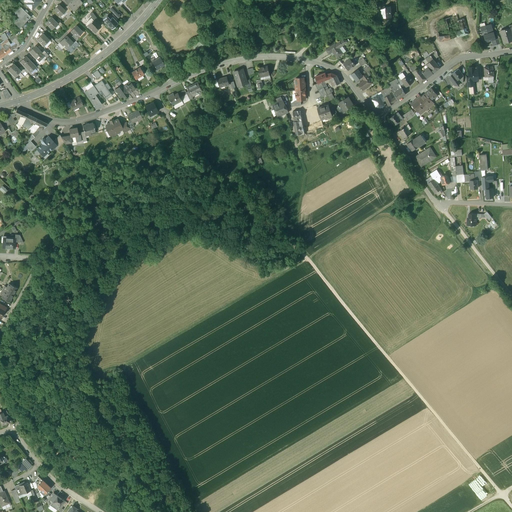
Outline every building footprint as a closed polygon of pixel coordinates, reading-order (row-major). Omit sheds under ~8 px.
[(39,0),(26,0),(29,2),(27,4),(31,9),(40,0),(39,0)] [(80,0),(65,0),(68,4),(71,8),(72,9),(75,6),(76,6),(82,2),(80,0)] [(63,9),(58,4),(53,9),(60,15),(65,11),(65,10),(63,9)] [(30,16),(20,6),(15,10),(21,17),(18,20),(17,18),(13,22),(19,27),(30,16)] [(121,13),(113,6),(109,10),(117,17),(121,13)] [(383,9),(381,10),(379,11),(380,14),(381,18),(391,17),(390,7),(385,7),(385,8),(383,9)] [(112,15),(109,18),(107,16),(102,20),(106,23),(104,25),(107,27),(108,26),(111,29),(118,23),(115,20),(116,19),(115,18),(112,15)] [(438,43),(468,35),(463,18),(458,20),(456,16),(437,21),(439,25),(438,25),(439,29),(438,29),(440,35),(437,36),(438,43)] [(55,21),(51,17),(45,22),(51,29),(54,26),(56,29),(59,26),(57,23),(55,21)] [(94,19),(93,19),(87,25),(88,25),(87,26),(90,29),(91,28),(95,33),(98,30),(97,28),(100,25),(94,19)] [(82,32),(76,25),(70,31),(73,34),(76,37),(77,37),(82,32)] [(491,25),(481,28),(482,34),(483,34),(486,42),(492,41),(495,40),(495,37),(493,33),(492,33),(491,30),(493,30),(491,25)] [(509,29),(500,31),(504,44),(511,41),(511,36),(511,34),(510,30),(509,29)] [(47,38),(42,33),(37,39),(43,45),(44,44),(49,40),(49,39),(47,38)] [(69,38),(66,35),(59,42),(62,45),(64,44),(67,47),(72,42),(69,38)] [(289,35),(277,37),(279,45),(291,43),(289,35)] [(498,36),(495,37),(495,40),(492,41),(493,46),(500,44),(498,36)] [(202,41),(193,44),(196,50),(204,47),(202,41)] [(340,43),(340,42),(336,45),(339,49),(347,43),(346,41),(343,41),(340,43)] [(8,46),(6,43),(3,46),(5,49),(3,50),(6,54),(11,51),(8,46)] [(335,44),(326,51),(329,55),(333,52),(335,54),(334,55),(337,59),(343,54),(339,49),(336,45),(335,44)] [(39,50),(35,45),(29,51),(35,57),(41,52),(39,50)] [(41,52),(35,57),(39,61),(44,56),(43,55),(41,52)] [(39,66),(28,54),(26,56),(31,62),(34,65),(37,68),(39,66)] [(26,56),(25,56),(20,61),(26,68),(26,67),(31,62),(26,56)] [(159,56),(155,59),(153,57),(150,59),(151,61),(156,69),(164,64),(165,63),(163,59),(161,60),(159,56)] [(350,60),(344,65),(348,71),(355,66),(353,62),(352,63),(350,60)] [(429,63),(426,65),(428,67),(433,74),(441,69),(437,64),(434,61),(433,60),(429,63)] [(18,68),(13,63),(7,69),(14,76),(20,70),(18,68)] [(413,64),(409,67),(413,72),(418,68),(413,64)] [(139,67),(131,72),(135,79),(144,74),(139,67)] [(268,67),(258,69),(260,77),(266,76),(270,75),(268,67)] [(428,67),(422,72),(422,73),(425,77),(426,75),(428,79),(433,74),(428,67)] [(493,67),(484,68),(485,78),(489,77),(494,77),(493,71),(493,67)] [(418,68),(413,72),(417,77),(422,73),(422,72),(419,68),(418,68)] [(478,68),(474,69),(474,68),(470,68),(470,69),(469,69),(470,77),(467,78),(467,87),(473,86),(474,86),(473,80),(478,80),(479,79),(478,68)] [(458,69),(451,74),(452,76),(456,82),(458,81),(463,76),(458,69)] [(92,73),(96,78),(101,75),(97,70),(92,73)] [(243,70),(234,73),(237,86),(246,83),(246,82),(243,70)] [(361,74),(358,70),(351,75),(356,82),(362,78),(363,77),(361,74)] [(372,82),(364,72),(361,74),(363,77),(362,78),(364,81),(359,85),(363,91),(369,86),(368,85),(372,82)] [(422,73),(417,77),(421,84),(428,79),(426,75),(425,77),(422,73)] [(333,75),(331,74),(326,75),(325,74),(315,78),(317,84),(318,84),(322,83),(325,81),(330,80),(330,79),(337,77),(337,76),(333,75)] [(406,78),(402,80),(404,84),(406,87),(413,82),(408,76),(406,78)] [(456,82),(452,76),(449,78),(454,84),(455,86),(459,86),(459,83),(458,81),(456,82)] [(330,79),(330,80),(334,87),(340,84),(337,77),(330,79)] [(449,77),(445,80),(450,87),(454,84),(449,78),(449,77)] [(223,78),(218,80),(220,88),(229,86),(227,78),(223,79),(223,78)] [(304,79),(295,79),(296,84),(295,85),(296,91),(297,94),(296,94),(296,98),(297,98),(297,101),(300,101),(305,100),(305,91),(304,83),(304,79)] [(397,79),(392,82),(394,85),(397,83),(399,88),(401,87),(400,86),(397,80),(397,79)] [(104,85),(101,80),(99,82),(93,86),(98,93),(101,91),(107,100),(112,96),(108,89),(104,85)] [(130,81),(123,85),(125,88),(129,93),(135,88),(130,81)] [(198,83),(187,88),(189,91),(192,98),(203,92),(198,83)] [(322,83),(318,84),(317,84),(315,85),(318,91),(323,88),(321,84),(322,84),(322,83)] [(394,85),(389,87),(391,91),(392,92),(399,88),(397,83),(394,85)] [(121,87),(120,86),(115,89),(121,97),(123,95),(121,91),(125,88),(123,85),(121,87)] [(87,90),(85,92),(95,108),(101,104),(95,95),(98,93),(93,86),(87,90)] [(389,87),(384,90),(384,91),(381,92),(383,95),(388,92),(391,91),(389,87)] [(323,88),(318,91),(322,98),(327,95),(323,88)] [(6,89),(2,90),(5,99),(10,97),(11,96),(6,89)] [(402,89),(394,95),(396,98),(398,100),(405,95),(402,89)] [(437,95),(432,89),(426,94),(431,100),(437,95)] [(178,94),(174,96),(174,95),(169,98),(173,106),(182,101),(178,94)] [(426,94),(418,101),(423,108),(431,101),(431,100),(426,94)] [(390,95),(384,98),(389,107),(394,104),(394,103),(398,100),(396,98),(392,100),(390,95)] [(379,97),(372,100),(376,107),(378,109),(384,106),(383,103),(380,97),(379,96),(379,97)] [(273,97),(266,100),(267,101),(267,102),(268,106),(275,104),(274,101),(273,97)] [(80,98),(75,100),(75,99),(69,102),(74,111),(77,109),(77,108),(83,105),(80,98)] [(348,98),(339,103),(341,107),(344,112),(349,110),(347,107),(352,104),(348,98)] [(418,101),(417,100),(411,105),(418,113),(424,108),(423,108),(418,101)] [(431,101),(423,108),(424,108),(426,111),(434,104),(431,101)] [(283,102),(274,106),(276,110),(275,110),(278,118),(286,114),(288,113),(283,102)] [(154,103),(145,107),(149,116),(156,113),(158,112),(154,103)] [(332,117),(329,105),(317,109),(321,121),(332,117)] [(411,110),(406,114),(410,119),(415,115),(411,110)] [(138,111),(128,116),(131,122),(132,124),(142,118),(138,111)] [(21,116),(19,120),(18,123),(16,124),(19,127),(20,127),(22,125),(21,125),(22,125),(27,114),(23,112),(21,116)] [(38,119),(27,114),(22,125),(24,126),(28,127),(31,121),(35,123),(38,119)] [(286,114),(279,118),(281,122),(288,119),(286,114)] [(396,114),(389,119),(394,126),(396,125),(401,121),(397,116),(396,114)] [(406,114),(401,117),(403,120),(401,121),(396,125),(397,126),(396,128),(397,130),(405,124),(404,123),(406,122),(410,119),(406,114)] [(10,115),(3,120),(6,125),(14,120),(11,116),(10,115)] [(47,123),(38,119),(35,123),(39,125),(39,127),(42,129),(47,124),(47,123)] [(117,120),(114,122),(113,120),(110,121),(111,123),(107,125),(108,127),(107,128),(106,129),(107,130),(108,131),(109,130),(112,136),(119,133),(118,132),(122,130),(120,126),(117,120)] [(93,122),(82,125),(84,131),(85,135),(95,132),(93,122)] [(294,122),(295,129),(296,136),(301,135),(301,134),(304,133),(303,127),(299,128),(299,125),(298,122),(294,122)] [(35,123),(34,125),(33,125),(28,129),(33,133),(39,127),(39,125),(35,123)] [(127,123),(120,126),(122,130),(123,132),(130,129),(127,123)] [(42,129),(39,127),(33,133),(32,134),(34,137),(37,134),(42,129)] [(406,127),(404,129),(399,131),(402,136),(404,139),(411,134),(406,127)] [(77,128),(69,129),(70,135),(70,137),(71,137),(76,136),(78,135),(77,131),(77,128)] [(15,130),(11,133),(16,139),(20,135),(15,130)] [(32,134),(28,137),(25,134),(22,137),(27,141),(28,143),(30,140),(34,137),(32,134)] [(60,134),(53,141),(57,145),(56,145),(57,147),(63,141),(61,137),(60,134)] [(420,135),(415,139),(420,147),(425,143),(420,135)] [(53,141),(49,136),(45,139),(44,138),(42,138),(41,140),(41,142),(43,143),(37,148),(41,152),(41,153),(45,158),(49,154),(47,152),(52,147),(53,148),(56,145),(57,145),(53,141)] [(420,147),(415,139),(407,144),(412,152),(420,147)] [(35,146),(30,140),(28,143),(25,145),(30,151),(35,146)] [(420,155),(416,157),(421,166),(435,157),(430,148),(426,151),(420,155)] [(481,170),(488,170),(486,155),(480,155),(479,155),(481,170)] [(474,175),(462,176),(462,174),(462,165),(455,166),(455,167),(456,176),(457,182),(470,181),(475,180),(474,175)] [(441,176),(436,170),(430,174),(432,176),(434,179),(435,180),(438,179),(441,176)] [(448,175),(441,177),(442,180),(443,185),(450,183),(448,175)] [(493,175),(481,177),(482,180),(482,186),(483,190),(486,189),(487,189),(487,187),(488,187),(488,181),(493,181),(493,175)] [(434,179),(428,184),(435,193),(440,189),(437,184),(435,180),(434,179)] [(475,180),(470,181),(470,189),(478,188),(477,185),(477,180),(475,180)] [(7,198),(1,204),(3,207),(9,201),(7,198)] [(476,214),(469,214),(469,220),(467,220),(467,226),(476,226),(476,220),(476,214)] [(15,239),(2,238),(2,242),(3,242),(3,247),(3,249),(7,249),(15,249),(15,241),(15,239)] [(17,288),(9,284),(7,288),(5,291),(13,295),(17,288)] [(13,295),(5,291),(3,294),(1,298),(9,303),(13,295)] [(5,416),(0,418),(0,420),(2,425),(10,422),(7,415),(5,416)] [(32,466),(25,458),(21,462),(28,470),(32,466)] [(484,489),(481,485),(485,482),(481,475),(468,484),(481,501),(487,497),(482,491),(484,489)] [(42,497),(50,488),(39,477),(35,481),(42,497)] [(22,482),(14,486),(16,489),(15,489),(17,494),(22,492),(22,493),(30,490),(27,482),(23,484),(22,482)] [(3,491),(0,492),(0,502),(1,505),(9,502),(4,491),(3,491)] [(60,498),(54,493),(49,499),(52,501),(50,504),(57,509),(63,500),(64,499),(61,497),(60,498)]
